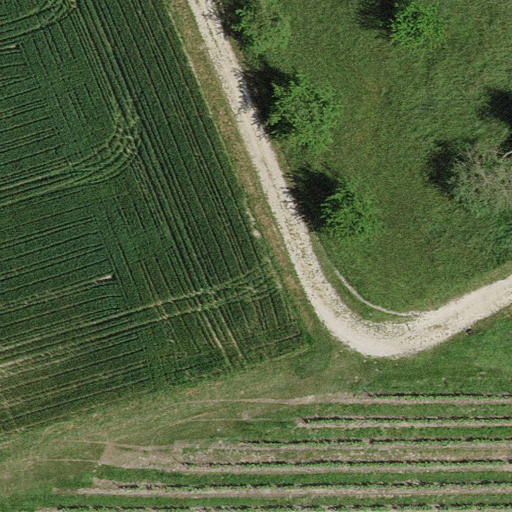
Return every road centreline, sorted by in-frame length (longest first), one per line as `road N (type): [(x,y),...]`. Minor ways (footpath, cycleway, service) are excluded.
road 1 (track): [(511,291),(415,340),(372,338),(342,320),(295,237),(200,0)]
road 2 (track): [(342,320),(334,369),(307,392),(0,492)]
